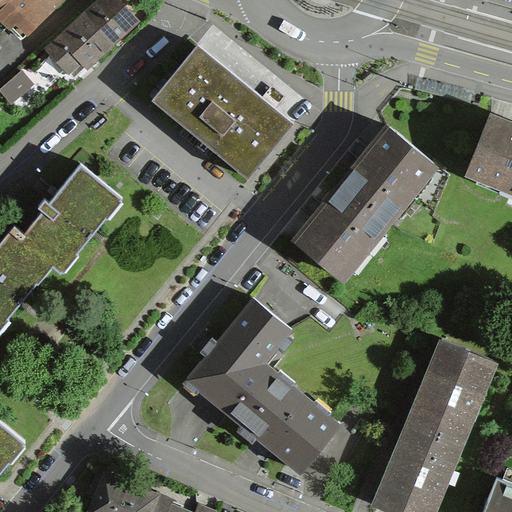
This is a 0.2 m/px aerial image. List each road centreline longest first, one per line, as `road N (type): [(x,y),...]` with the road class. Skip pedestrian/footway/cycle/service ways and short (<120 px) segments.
road 1 (residential): [(91,434),(336,115),(340,90),(319,41)]
road 2 (residential): [(172,0),(168,18),(0,173)]
road 3 (residential): [(91,434),(279,511)]
road 4 (secondary): [(338,38),(511,77)]
